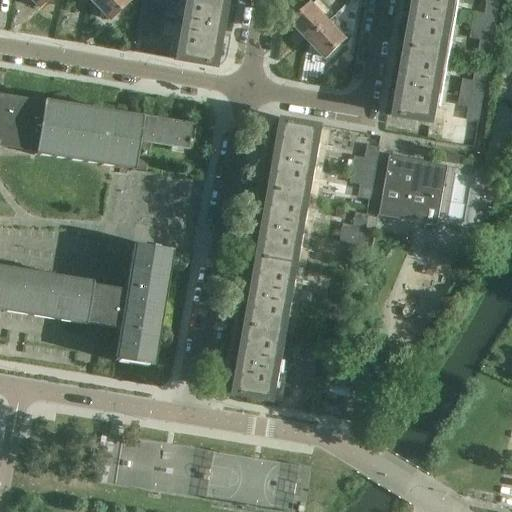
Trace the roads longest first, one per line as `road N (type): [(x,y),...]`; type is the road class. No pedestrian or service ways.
road 1 (residential): [(192,416),(250,89)]
road 2 (residential): [(250,89),(0,49)]
road 3 (unclassified): [(416,489),(334,441),(192,416)]
road 4 (residential): [(389,0),(369,112),(250,89)]
road 5 (unclassified): [(192,416),(0,383)]
